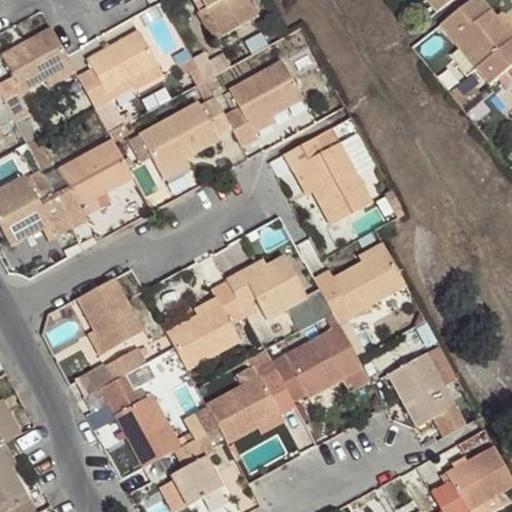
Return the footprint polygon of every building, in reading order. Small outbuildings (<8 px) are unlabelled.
[(191,0),(214,42),(221,38),(200,0),(191,0)] [(256,18),(246,0),(200,0),(221,38),(256,18)] [(426,0),(426,1),(437,14),(454,0),(426,0)] [(480,0),(474,0),(442,27),(490,86),(507,73),(511,68),(511,39),(496,18),(480,0)] [(165,10),(148,18),(166,53),(183,45),(165,10)] [(511,29),(500,14),(496,18),(511,39),(511,29)] [(71,69),(65,57),(51,30),(2,59),(13,81),(21,96),(44,83),(71,69)] [(78,81),(93,110),(94,112),(104,106),(110,103),(107,96),(158,67),(139,33),(87,63),(92,74),(78,81)] [(231,132),(240,149),(258,140),(256,137),(252,130),(273,118),(304,101),(283,63),(229,93),(239,111),(225,119),(231,132)] [(164,77),(158,67),(107,96),(110,103),(134,89),(136,92),(164,77)] [(196,87),(204,82),(197,68),(188,73),(196,87)] [(74,74),(71,69),(44,83),(48,89),(74,74)] [(10,83),(18,98),(21,96),(13,81),(10,83)] [(214,100),(204,82),(196,87),(206,105),(214,100)] [(0,87),(0,98),(1,100),(6,110),(14,125),(29,117),(18,98),(10,83),(0,87)] [(457,88),(449,94),(461,109),(479,94),(475,90),(465,98),(457,88)] [(225,119),(214,100),(206,105),(200,108),(198,105),(137,138),(159,176),(186,161),(219,142),(218,140),(231,132),(225,119)] [(104,106),(94,112),(97,117),(107,111),(104,106)] [(0,115),(9,131),(16,128),(14,125),(6,110),(0,113),(0,115)] [(107,111),(97,117),(108,136),(117,131),(107,111)] [(277,126),(273,118),(252,130),(256,137),(277,126)] [(117,131),(108,136),(112,143),(112,144),(129,135),(124,127),(117,131)] [(338,145),(331,131),(315,140),(322,153),(338,145)] [(315,140),(285,157),(293,172),(298,169),(313,196),(331,229),(371,206),(339,144),(338,145),(322,153),(315,140)] [(66,188),(52,196),(71,231),(72,233),(89,224),(86,218),(80,208),(106,194),(132,180),(112,144),(112,143),(58,172),(66,188)] [(159,176),(164,184),(191,169),(186,161),(159,176)] [(298,169),(293,172),(307,199),(313,196),(298,169)] [(58,240),(72,233),(71,231),(52,196),(41,175),(28,183),(25,178),(0,191),(0,230),(11,252),(51,229),(56,237),(58,240)] [(106,194),(80,208),(86,218),(111,204),(106,194)] [(399,207),(392,194),(385,197),(393,210),(399,207)] [(357,235),(387,220),(379,204),(349,220),(357,235)] [(399,207),(393,210),(391,212),(396,221),(405,217),(399,207)] [(15,259),(56,237),(51,229),(11,252),(15,259)] [(386,251),(382,244),(356,257),(360,265),(386,251)] [(330,273),(314,282),(332,316),(337,325),(346,321),(371,306),(376,315),(410,297),(386,251),(360,265),(333,278),(330,273)] [(239,274),(225,282),(226,285),(240,309),(253,302),(265,324),(307,300),(284,257),(265,268),(243,281),(239,274)] [(263,262),(239,274),(243,281),(265,268),(263,262)] [(143,335),(114,281),(77,302),(94,333),(107,355),(143,335)] [(196,319),(166,335),(173,348),(187,373),(240,345),(232,328),(247,320),(240,309),(226,285),(212,292),(215,299),(219,307),(196,319)] [(192,311),(196,319),(219,307),(215,299),(192,311)] [(332,316),(322,321),(328,330),(337,325),(332,316)] [(357,361),(366,356),(346,321),(337,325),(339,329),(357,361)] [(272,366),(273,367),(276,374),(292,404),(305,398),(306,401),(334,387),(342,382),(363,372),(357,361),(339,329),(272,366)] [(107,355),(94,333),(87,336),(99,359),(107,355)] [(138,368),(147,363),(140,349),(105,369),(113,383),(132,372),(138,368)] [(264,352),(256,357),(265,371),(273,367),(272,366),(264,352)] [(443,441),(466,428),(426,356),(387,377),(416,429),(431,420),(443,441)] [(147,383),(138,368),(132,372),(140,387),(147,383)] [(113,383),(99,391),(143,470),(173,453),(182,449),(154,397),(147,400),(140,387),(132,372),(113,383)] [(350,397),(370,386),(363,372),(342,382),(350,397)] [(218,430),(227,446),(257,430),(260,429),(256,424),(278,411),(282,418),(296,410),(292,404),(276,374),(262,381),(259,378),(206,406),(218,430)] [(334,387),(306,401),(312,409),(338,396),(334,387)] [(0,415),(2,419),(8,415),(1,402),(0,402),(0,415)] [(260,429),(257,430),(262,438),(285,424),(282,418),(278,411),(256,424),(260,429)] [(0,448),(5,446),(21,437),(8,415),(2,419),(0,415),(0,448)] [(206,436),(182,449),(173,453),(181,471),(171,477),(173,482),(188,509),(224,490),(207,460),(215,455),(206,436)] [(17,466),(5,446),(0,448),(0,450),(11,469),(17,466)] [(469,511),(511,487),(511,482),(494,449),(444,476),(450,486),(431,496),(439,511),(469,511)] [(11,469),(0,450),(0,506),(26,494),(11,469)] [(183,511),(188,509),(173,482),(159,490),(172,511),(183,511)] [(253,511),(261,508),(256,497),(247,502),(252,511),(253,511)] [(35,511),(30,501),(7,511),(35,511)]
